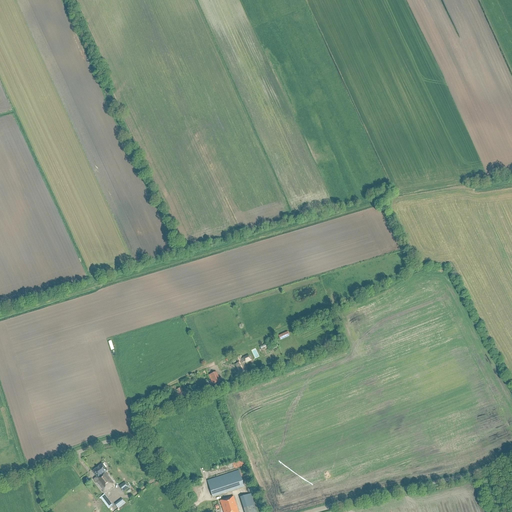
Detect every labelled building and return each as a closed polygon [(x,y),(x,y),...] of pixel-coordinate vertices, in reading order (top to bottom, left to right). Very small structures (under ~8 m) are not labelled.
[(287,332),(278,336),(280,341),(289,337),(288,335),(289,335),(288,332),(287,332)] [(241,360),(240,356),(235,359),(238,363),(235,365),(240,374),(247,371),(243,363),(245,362),(245,363),(250,360),(248,355),(243,358),(243,359),(241,360)] [(208,376),(212,385),(220,382),(216,372),(208,376)] [(180,389),(176,391),(180,399),(185,397),(183,393),(182,393),(180,389)] [(92,472),(96,477),(93,480),(104,493),(112,487),(111,486),(114,483),(105,473),(107,472),(101,465),(92,472)] [(238,471),(207,482),(212,497),(243,487),(238,471)] [(119,487),(123,492),(128,488),(125,482),(119,487)] [(256,511),(250,494),(240,497),(244,511),(256,511)] [(237,511),(233,496),(219,501),(223,511),(237,511)] [(122,499),(115,505),(118,509),(125,503),(122,499)]
